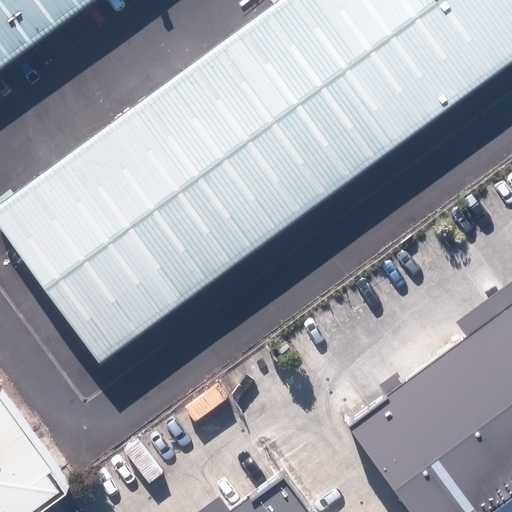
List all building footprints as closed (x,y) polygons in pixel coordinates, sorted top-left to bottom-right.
[(0,0),(0,78),(107,0),(0,0)] [(511,0),(305,0),(0,223),(0,233),(99,368),(511,66),(511,0)] [(511,366),(511,220),(415,291),(485,386),(511,366)] [(0,511),(43,511),(87,480),(0,362),(0,511)] [(314,511),(284,471),(227,511),(314,511)]
